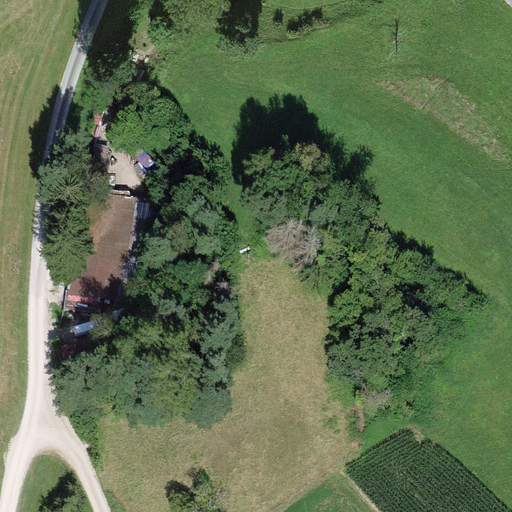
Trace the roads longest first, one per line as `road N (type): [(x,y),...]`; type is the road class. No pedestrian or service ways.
road 1 (residential): [(42,409),(46,190),(60,117),(102,0)]
road 2 (track): [(102,511),(77,453),(42,409)]
